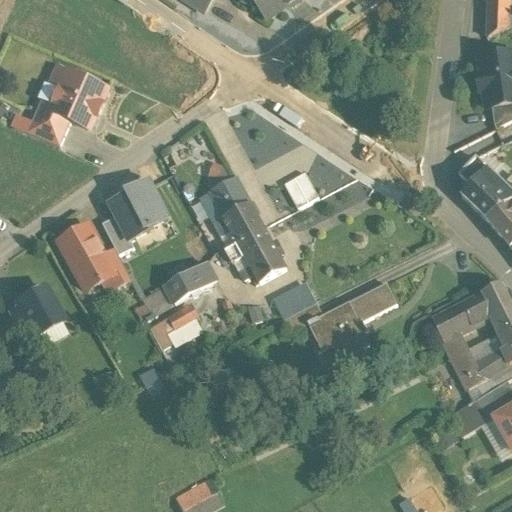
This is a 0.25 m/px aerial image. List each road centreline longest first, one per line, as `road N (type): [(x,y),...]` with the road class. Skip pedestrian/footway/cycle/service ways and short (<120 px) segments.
road 1 (residential): [(0,254),(255,79)]
road 2 (residential): [(437,193),(425,195),(255,79)]
road 3 (residential): [(437,193),(434,141),(457,0)]
road 4 (residential): [(255,79),(367,0)]
road 5 (residential): [(255,79),(143,6)]
